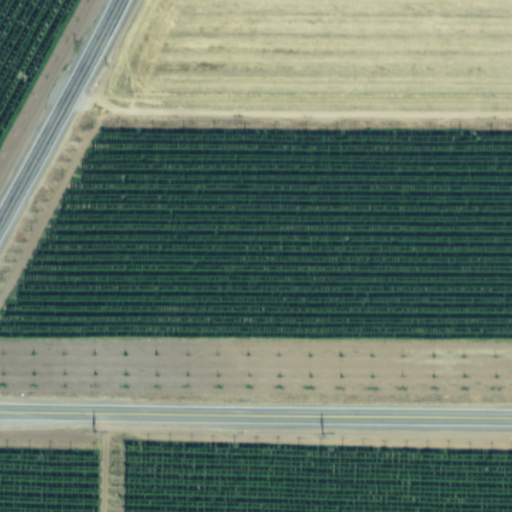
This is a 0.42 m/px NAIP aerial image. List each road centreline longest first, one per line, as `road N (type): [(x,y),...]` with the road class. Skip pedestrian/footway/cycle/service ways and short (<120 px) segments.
road 1 (secondary): [(511,416),(0,411)]
road 2 (secondary): [(0,217),(117,0)]
